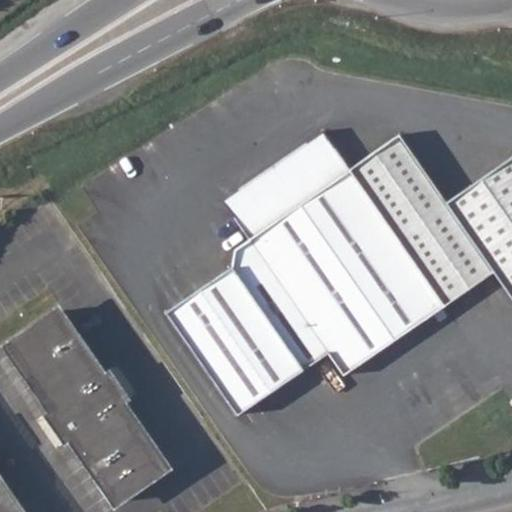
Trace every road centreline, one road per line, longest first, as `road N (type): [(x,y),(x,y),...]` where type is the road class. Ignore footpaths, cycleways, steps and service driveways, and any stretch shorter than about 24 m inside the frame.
road 1 (primary): [(0,124),(235,0)]
road 2 (unknown): [(97,511),(0,368)]
road 3 (primary): [(121,0),(0,80)]
